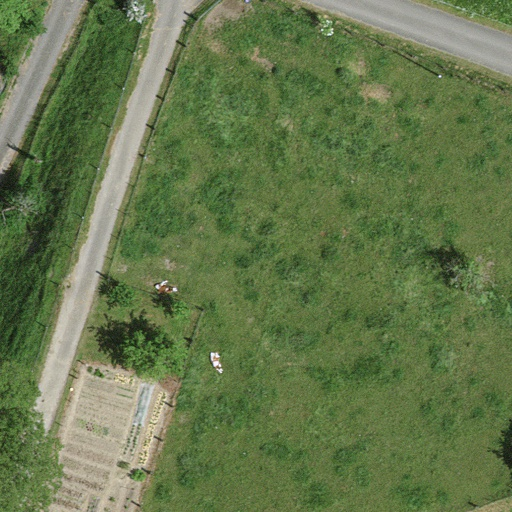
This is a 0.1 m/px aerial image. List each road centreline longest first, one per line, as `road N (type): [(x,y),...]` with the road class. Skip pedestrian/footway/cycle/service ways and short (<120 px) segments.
road 1 (track): [(12,511),(177,0)]
road 2 (residential): [(344,0),(511,55)]
road 3 (track): [(74,0),(0,154)]
